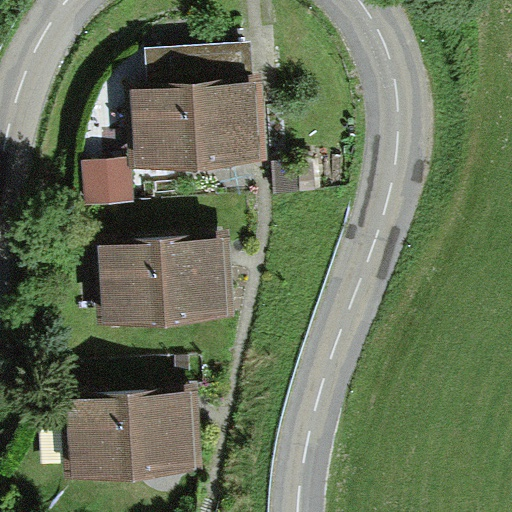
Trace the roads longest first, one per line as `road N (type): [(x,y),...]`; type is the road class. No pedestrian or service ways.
road 1 (tertiary): [(354,0),(386,50),(398,136),(384,209),(318,397),(297,511)]
road 2 (tertiary): [(0,176),(33,54),(65,0)]
